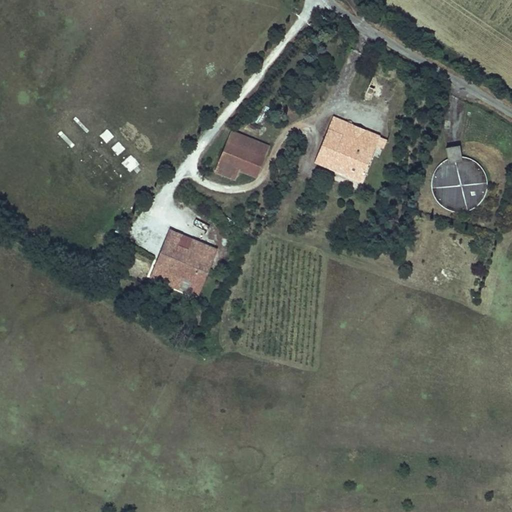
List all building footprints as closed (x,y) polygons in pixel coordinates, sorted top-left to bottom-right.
[(397,85),(374,74),(365,92),(388,103),(397,85)] [(330,119),(313,161),(360,181),(377,138),(330,119)] [(377,145),(383,148),(387,139),(380,136),(377,145)] [(262,158),(226,143),(218,161),(255,176),(262,158)] [(463,143),(451,144),(453,155),(451,155),(447,157),(442,160),(439,163),(437,166),(435,169),(433,173),(432,179),(432,183),(432,187),(434,193),(436,196),(439,201),(444,205),(447,207),(451,209),(456,210),(464,210),(470,209),(474,207),(482,201),(484,198),(488,191),(489,185),(489,181),(488,173),(484,166),(479,160),(472,156),(465,154),(463,143)] [(168,232),(162,247),(174,251),(180,237),(168,232)] [(196,298),(210,266),(198,261),(174,251),(162,247),(149,279),(159,283),(160,279),(180,287),(178,291),(196,298)] [(198,261),(210,266),(216,252),(204,247),(198,261)] [(178,291),(180,287),(160,279),(159,283),(178,291)]
